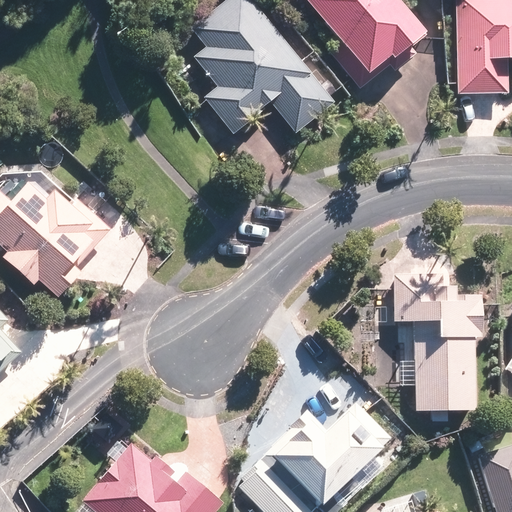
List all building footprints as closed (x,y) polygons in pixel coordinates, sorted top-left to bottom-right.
[(144,0),(152,10),(163,0),(144,0)] [(334,104),(250,0),(224,0),(189,29),(204,48),(189,59),(215,92),(203,101),(229,134),(266,104),(292,137),(334,104)] [(301,0),(338,44),(328,52),(362,94),(395,66),(390,60),(422,34),(393,0),(301,0)] [(511,0),(456,0),(454,93),(504,94),(505,61),(511,61),(511,0)] [(0,193),(0,246),(4,250),(0,254),(0,258),(31,288),(37,282),(55,298),(109,240),(52,186),(41,198),(20,179),(3,196),(0,193)] [(399,255),(376,271),(375,290),(393,291),(392,320),(413,321),(410,410),(470,412),(473,338),(478,339),(480,296),(444,294),(446,257),(399,255)] [(511,303),(508,356),(499,371),(511,378),(511,303)] [(0,370),(19,353),(0,333),(0,327),(9,319),(0,308),(0,370)] [(289,511),(308,511),(385,437),(351,403),(325,429),(306,410),(246,469),(289,511)] [(211,511),(220,501),(184,472),(180,477),(153,455),(148,462),(126,444),(71,511),(211,511)] [(511,511),(511,446),(475,458),(492,511),(511,511)]
